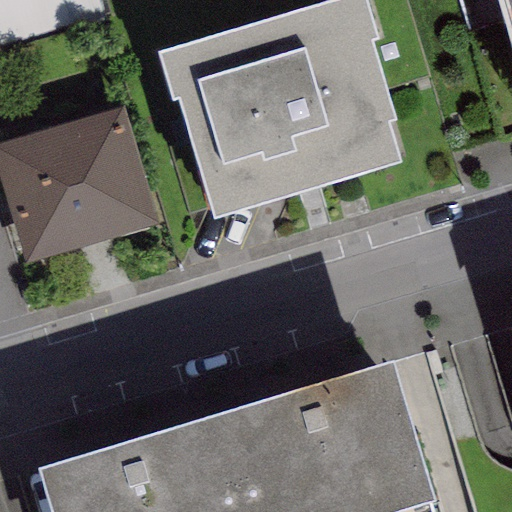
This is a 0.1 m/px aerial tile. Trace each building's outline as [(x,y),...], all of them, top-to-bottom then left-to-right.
[(97,0),(0,0),(0,52),(104,21),(97,0)] [(498,0),(459,0),(470,33),(505,22),(498,0)] [(511,0),(498,0),(505,22),(511,44),(511,0)] [(362,5),(157,68),(171,114),(176,113),(213,234),(398,178),(386,139),(396,137),(370,54),(377,52),(362,5)] [(156,232),(123,120),(0,155),(0,186),(24,270),(156,232)] [(434,511),(395,380),(215,433),(238,511),(434,511)] [(238,511),(215,433),(36,487),(43,511),(238,511)]
